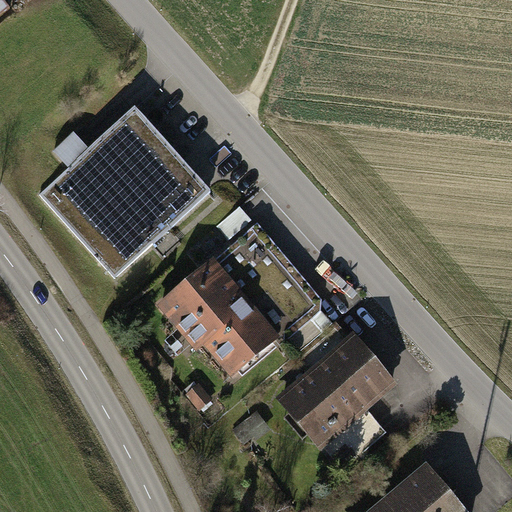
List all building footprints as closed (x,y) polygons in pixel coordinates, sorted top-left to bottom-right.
[(211,193),(135,107),(86,150),(72,134),(52,151),(66,167),(37,192),(113,278),(211,193)] [(252,222),(240,208),(218,226),(230,241),(252,222)] [(323,303),(258,225),(159,307),(197,353),(204,347),(236,385),(321,314),(323,303)] [(395,388),(353,336),(274,399),(316,451),(395,388)] [(200,385),(186,395),(198,411),(212,401),(200,385)] [(257,413),(232,430),(244,447),(269,429),(257,413)] [(467,511),(427,464),(368,511),(467,511)]
